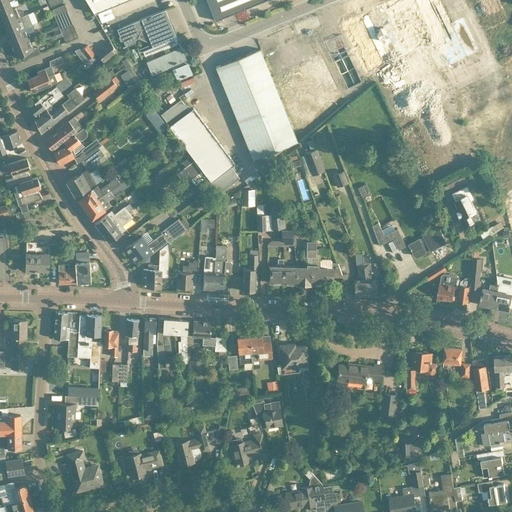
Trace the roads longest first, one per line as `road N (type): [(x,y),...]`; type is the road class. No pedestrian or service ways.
road 1 (tertiary): [(511,336),(458,319),(124,300)]
road 2 (tertiary): [(124,300),(122,276),(54,177),(0,60)]
road 3 (residential): [(50,511),(38,460),(47,297)]
road 4 (residential): [(86,511),(203,484),(226,488),(256,511)]
road 5 (tertiary): [(324,0),(220,43),(196,32),(183,0)]
